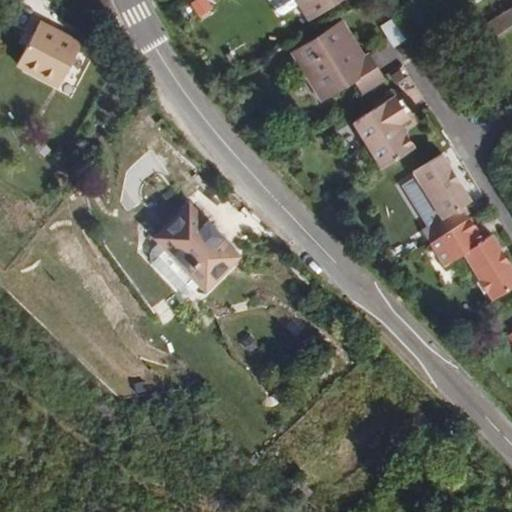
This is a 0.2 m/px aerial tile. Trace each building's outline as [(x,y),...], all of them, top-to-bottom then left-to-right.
[(272,0),(279,11),(285,12),(297,4),(307,20),(339,0),(272,0)] [(484,43),(511,25),(511,8),(476,30),(484,43)] [(389,47),(402,40),(389,16),(376,24),(389,47)] [(349,42),(354,39),(342,20),(291,51),(322,100),(355,80),(362,92),(385,79),(370,53),(364,56),(360,59),(349,42)] [(40,21),(39,22),(23,52),(17,64),(59,87),(81,43),(80,43),(41,22),(40,21)] [(364,56),(354,39),(349,42),(360,59),(364,56)] [(396,96),(353,122),(381,168),(414,147),(400,124),(410,118),(396,96)] [(430,243),(470,219),(463,207),(471,201),(442,155),(413,173),(442,219),(423,231),(430,243)] [(200,283),(204,288),(239,255),(237,254),(221,238),(205,221),(190,205),(189,203),(154,237),(156,238),(156,237),(159,241),(200,283)] [(208,219),(205,221),(221,238),(224,236),(208,219)] [(470,219),(430,243),(445,266),(464,254),(492,300),(511,287),(511,267),(492,235),(484,241),(470,219)] [(200,283),(159,241),(152,247),(150,252),(149,257),(152,261),(179,290),(184,293),(189,292),(194,290),(200,283)]
